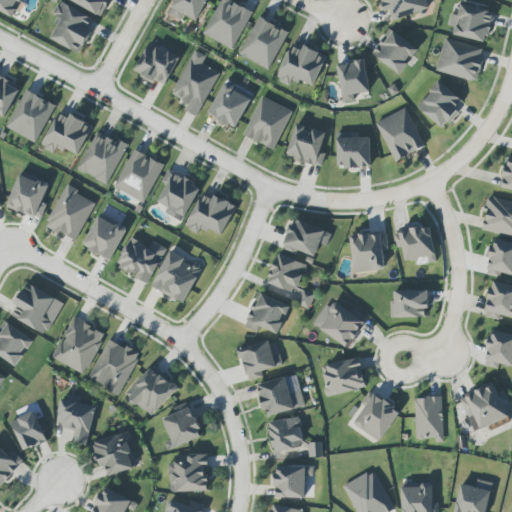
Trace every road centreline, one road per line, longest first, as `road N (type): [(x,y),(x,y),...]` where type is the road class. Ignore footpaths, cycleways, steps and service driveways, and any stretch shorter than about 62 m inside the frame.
road 1 (residential): [(511,77),(486,131),(442,174),(383,199),(323,203),(269,188),(0,39)]
road 2 (residential): [(0,261),(8,245),(180,343),(232,413),(240,449),(235,511)]
road 3 (residential): [(343,23),(294,0),(96,92)]
road 4 (residential): [(428,182),(455,252),(452,317),(443,354),(400,362)]
road 5 (residential): [(180,343),(253,238),(269,188)]
